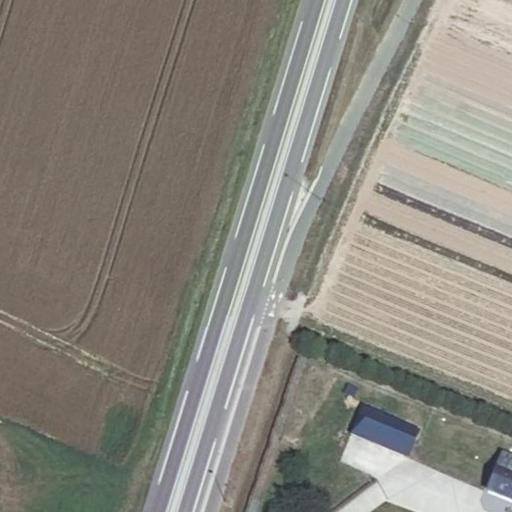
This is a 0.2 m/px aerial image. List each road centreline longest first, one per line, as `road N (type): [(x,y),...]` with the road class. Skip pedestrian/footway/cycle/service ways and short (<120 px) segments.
road 1 (primary): [(183,511),(342,0)]
road 2 (primary): [(319,0),(161,511)]
